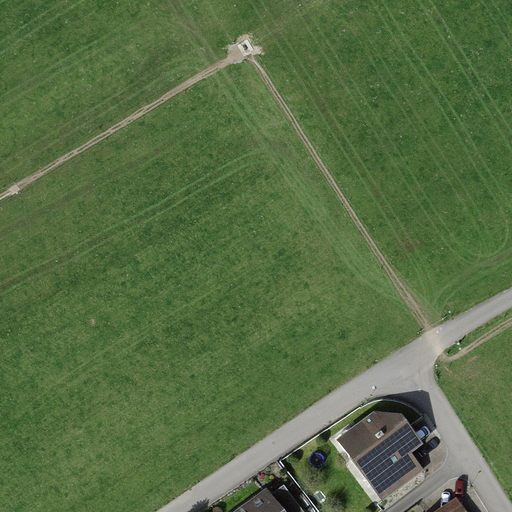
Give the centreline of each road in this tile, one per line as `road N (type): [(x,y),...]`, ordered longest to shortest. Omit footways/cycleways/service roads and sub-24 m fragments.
road 1 (unclassified): [(190,511),(409,362)]
road 2 (residential): [(409,362),(503,511)]
road 3 (unclassified): [(409,362),(511,295)]
